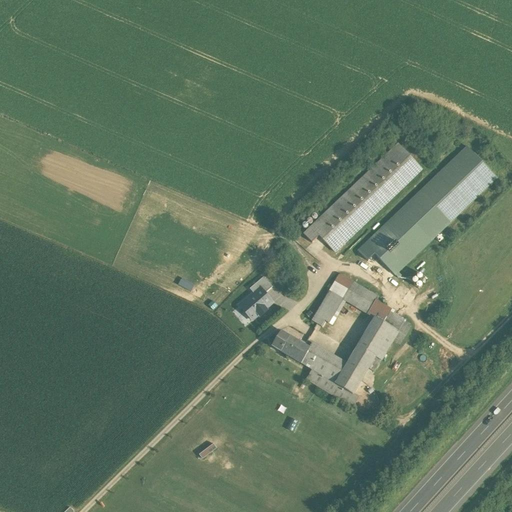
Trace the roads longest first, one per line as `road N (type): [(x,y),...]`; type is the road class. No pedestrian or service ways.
road 1 (track): [(328,511),(511,314)]
road 2 (motorway): [(511,411),(414,511)]
